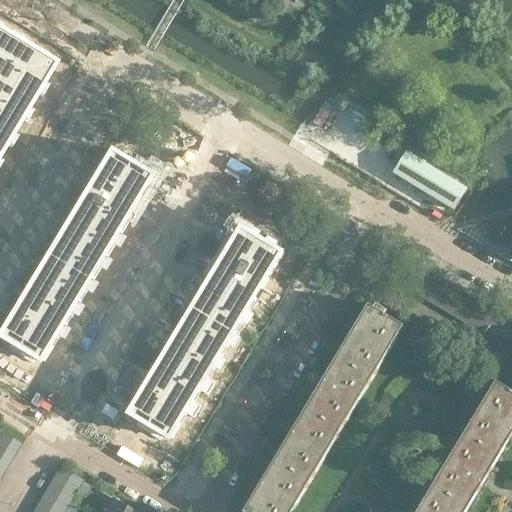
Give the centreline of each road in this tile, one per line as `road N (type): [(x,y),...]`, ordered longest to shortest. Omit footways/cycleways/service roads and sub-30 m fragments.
road 1 (residential): [(168,504),(351,199)]
road 2 (residential): [(113,62),(351,199)]
road 3 (residential): [(0,255),(113,62)]
road 4 (residential): [(168,504),(0,402)]
road 5 (residential): [(511,292),(351,199)]
